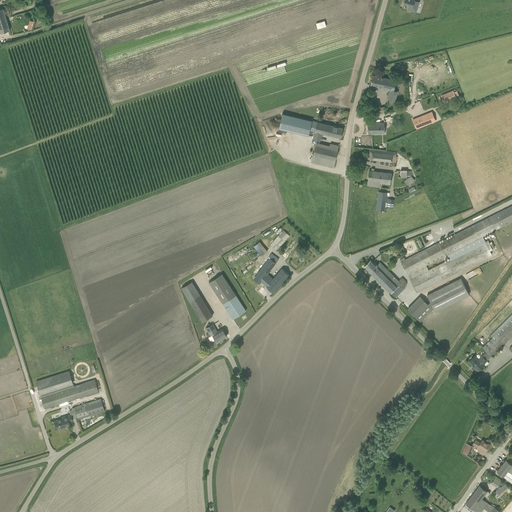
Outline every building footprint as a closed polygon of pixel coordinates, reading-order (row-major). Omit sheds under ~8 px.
[(415,0),(414,0),(404,0),(403,4),(408,5),(407,10),(416,12),(419,2),(415,1),(415,0)] [(0,19),(0,31),(0,33),(10,30),(6,18),(0,19)] [(396,81),(373,75),(371,85),(390,89),(387,102),(395,104),(398,91),(394,90),(396,81)] [(456,98),(453,91),(442,96),(444,103),(456,98)] [(416,129),(432,123),(434,122),(436,121),(432,112),(413,119),(416,129)] [(309,130),(314,131),(315,127),(310,126),(312,120),(282,113),(279,128),(308,136),(309,130)] [(321,133),(341,138),(343,128),(317,122),(316,122),(315,127),(314,131),(312,139),(319,141),(321,133)] [(385,123),(368,123),(368,133),(385,133),(385,123)] [(335,145),(330,143),(329,148),(315,145),(311,162),(334,168),(336,160),(335,160),(336,159),(336,156),(339,145),(335,145)] [(396,152),(367,149),(366,159),(395,162),(396,152)] [(391,173),(369,170),(368,180),(368,186),(379,187),(380,181),(390,182),(391,173)] [(408,185),(415,180),(411,175),(411,176),(404,181),(408,185)] [(385,211),(386,204),(387,192),(379,191),(376,210),(385,211)] [(426,265),(447,254),(449,259),(450,259),(452,258),(450,253),(483,236),(494,231),(511,221),(511,205),(474,225),(405,260),(404,257),(402,258),(400,259),(407,274),(426,265)] [(276,250),(278,251),(281,248),(279,247),(289,235),(284,231),(271,245),(276,250)] [(450,259),(449,259),(428,270),(426,265),(407,274),(408,275),(417,293),(481,260),(485,258),(492,255),(490,250),(491,249),(492,249),(494,248),(492,242),(489,243),(488,240),(485,242),(483,236),(450,253),(452,258),(450,259)] [(260,241),(254,246),(262,256),(268,250),(260,241)] [(251,276),(271,294),(273,292),(289,274),(282,268),(273,279),(267,274),(279,259),(272,254),(269,257),(267,256),(251,276)] [(390,292),(395,297),(405,287),(403,285),(406,282),(402,278),(399,281),(388,271),(380,262),(377,265),(371,259),(364,266),(390,292)] [(209,282),(223,303),(233,319),(246,310),(236,295),(222,274),(218,277),(209,282)] [(430,302),(433,307),(436,312),(470,295),(461,277),(427,294),(430,302)] [(182,287),(201,322),(213,316),(194,280),(182,287)] [(483,348),(487,352),(491,357),(511,335),(511,318),(483,348)] [(211,325),(206,328),(211,336),(212,335),(217,342),(227,336),(223,329),(222,328),(218,331),(213,323),(211,325)] [(487,361),(482,356),(478,359),(475,356),(469,361),(474,366),(473,367),(477,371),(478,371),(484,364),(487,361)] [(39,390),(44,406),(45,408),(99,391),(95,380),(74,386),(69,371),(36,381),(38,388),(39,390)] [(70,411),(71,415),(72,419),(77,417),(78,419),(105,411),(101,399),(82,405),(72,408),(72,410),(70,411)] [(72,419),(71,415),(62,417),(62,418),(55,421),(57,428),(65,426),(66,426),(70,425),(69,422),(73,421),(72,419)] [(476,449),(480,451),(482,449),(485,451),(489,444),(482,439),(480,443),(475,440),(473,444),(478,447),(476,449)] [(474,446),(467,443),(463,451),(470,454),(474,446)] [(511,465),(511,464),(506,460),(497,472),(511,483),(511,474),(508,471),(511,465)] [(499,487),(502,481),(495,477),(491,483),(499,487)] [(509,488),(506,483),(501,487),(500,487),(495,490),(499,496),(509,488)] [(479,486),(473,494),(481,500),(482,499),(487,491),(479,485),(479,486)] [(480,511),(488,503),(482,499),(481,500),(473,494),(466,503),(476,511),(477,511),(480,511)]
